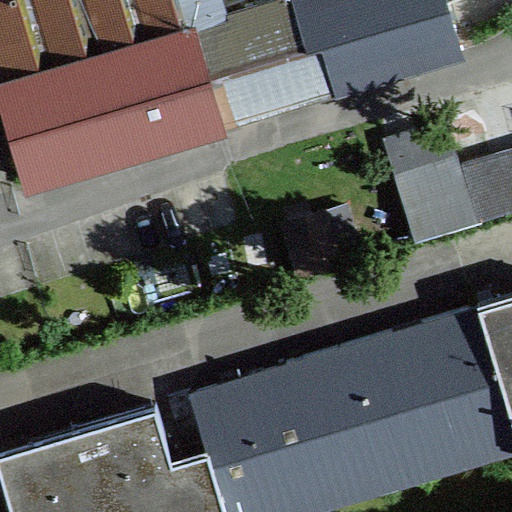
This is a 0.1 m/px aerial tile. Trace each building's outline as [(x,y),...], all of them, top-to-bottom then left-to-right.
[(0,0),(0,80),(28,175),(221,118),(192,21),(185,0),(0,0)] [(185,0),(192,21),(226,11),(222,0),(185,0)] [(448,0),(262,0),(226,11),(192,21),(221,118),(463,47),(448,0)] [(511,289),(480,299),(511,404),(511,289)] [(289,511),(511,445),(511,404),(480,299),(400,323),(290,355),(191,385),(208,443),(229,511),(289,511)] [(229,511),(208,443),(175,452),(172,453),(171,448),(156,398),(0,444),(0,459),(14,505),(15,511),(229,511)]
